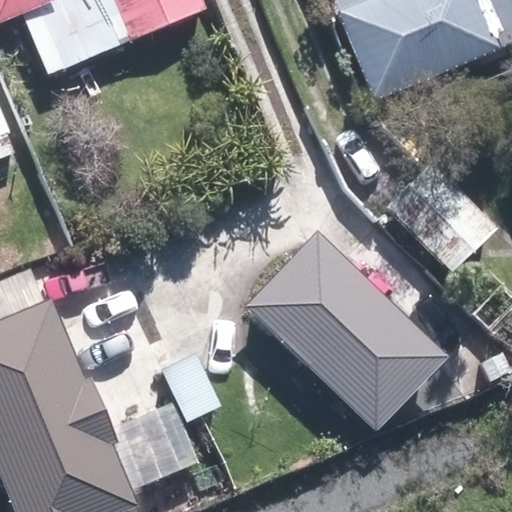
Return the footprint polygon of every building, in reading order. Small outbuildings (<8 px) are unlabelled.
[(0,0),(0,28),(41,11),(36,0),(0,0)] [(89,0),(15,32),(40,92),(199,24),(188,0),(89,0)] [(511,0),(341,0),(324,7),(366,114),(511,55),(511,0)] [(511,127),(486,138),(511,204),(511,127)] [(372,216),(440,274),(479,227),(411,170),(372,216)] [(197,283),(326,408),(392,338),(265,214),(197,283)] [(56,297),(0,319),(0,461),(20,511),(125,511),(141,506),(56,297)] [(378,378),(419,415),(461,372),(420,332),(378,378)]
